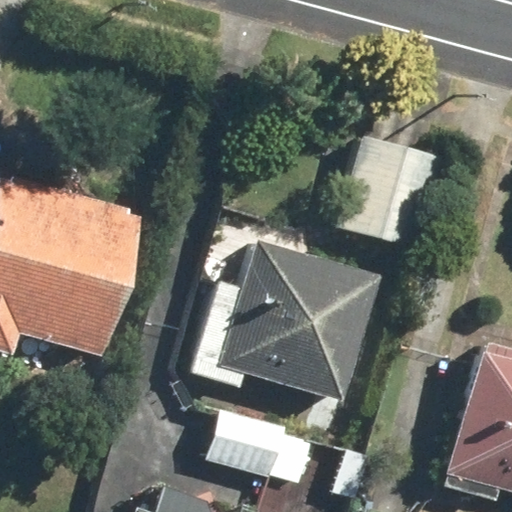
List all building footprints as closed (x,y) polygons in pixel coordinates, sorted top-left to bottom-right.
[(431,139),(357,124),(338,224),(411,239),(431,139)] [(0,347),(11,351),(18,328),(100,352),(128,278),(137,208),(122,204),(123,201),(10,172),(10,175),(0,172),(0,347)] [(241,286),(216,278),(187,367),(237,383),(243,366),(340,394),(377,271),(256,235),(241,286)] [(511,344),(481,336),(443,479),(495,493),(497,484),(511,487),(511,344)] [(313,424),(214,401),(201,458),(299,481),(313,424)] [(162,511),(134,501),(129,511),(162,511)] [(399,511),(364,503),(361,511),(399,511)]
